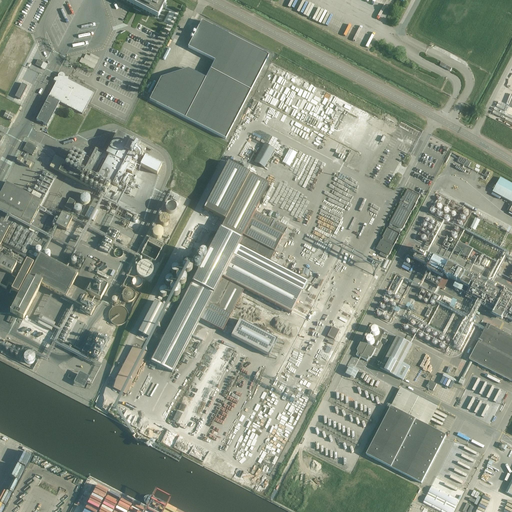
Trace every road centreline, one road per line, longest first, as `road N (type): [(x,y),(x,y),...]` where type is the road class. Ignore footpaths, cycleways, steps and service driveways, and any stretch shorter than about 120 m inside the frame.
road 1 (unclassified): [(393,198),(254,123),(244,124),(229,149),(141,317),(117,396),(249,462),(358,262)]
road 2 (unclassified): [(78,345),(133,254),(167,157),(125,130),(69,143),(24,122)]
road 3 (tertiary): [(436,118),(209,0)]
road 4 (unclassified): [(24,122),(88,0)]
road 5 (unknown): [(48,138),(56,158),(151,210)]
road 6 (unknown): [(332,165),(295,245),(320,272)]
